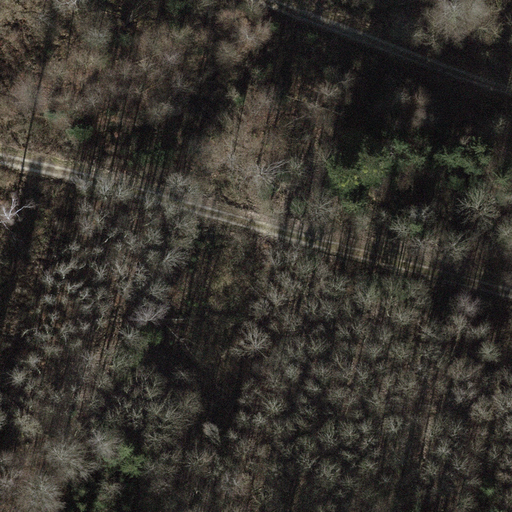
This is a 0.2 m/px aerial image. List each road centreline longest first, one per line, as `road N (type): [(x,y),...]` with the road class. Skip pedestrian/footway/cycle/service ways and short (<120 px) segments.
road 1 (track): [(0,155),(511,291)]
road 2 (track): [(511,87),(263,0)]
